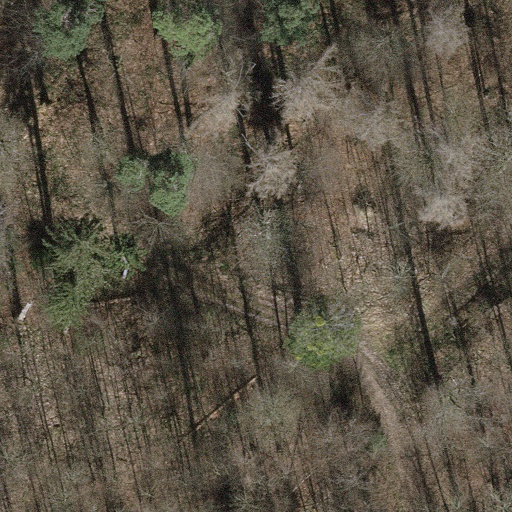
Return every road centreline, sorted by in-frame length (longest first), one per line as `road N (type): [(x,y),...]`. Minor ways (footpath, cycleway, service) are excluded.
road 1 (track): [(0,200),(180,272),(364,378),(419,511)]
road 2 (track): [(511,234),(364,378)]
